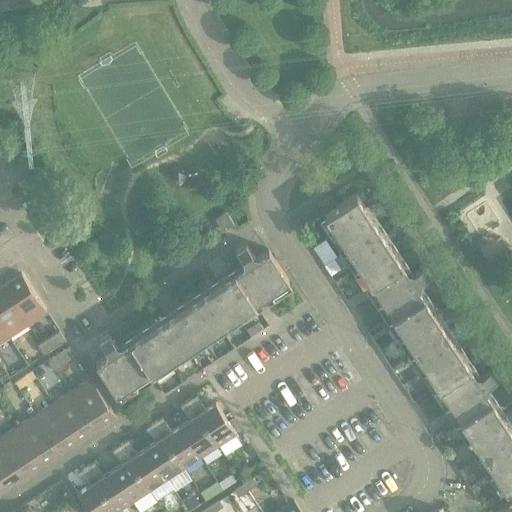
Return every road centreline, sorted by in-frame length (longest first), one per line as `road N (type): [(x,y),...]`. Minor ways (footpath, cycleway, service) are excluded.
road 1 (tertiary): [(274,215),(427,458),(422,491),(395,511)]
road 2 (unclassified): [(199,0),(241,76),(301,135)]
road 3 (tertiary): [(511,74),(353,91)]
